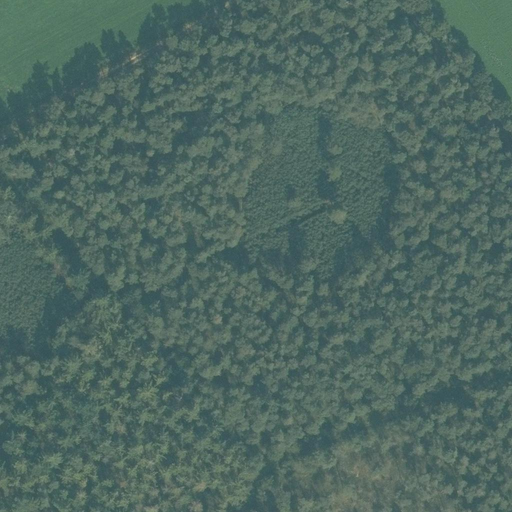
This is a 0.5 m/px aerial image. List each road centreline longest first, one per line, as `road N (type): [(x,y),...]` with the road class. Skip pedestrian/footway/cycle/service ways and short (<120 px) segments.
road 1 (track): [(511,124),(421,0),(247,0),(0,138)]
road 2 (track): [(511,367),(252,467),(235,511)]
